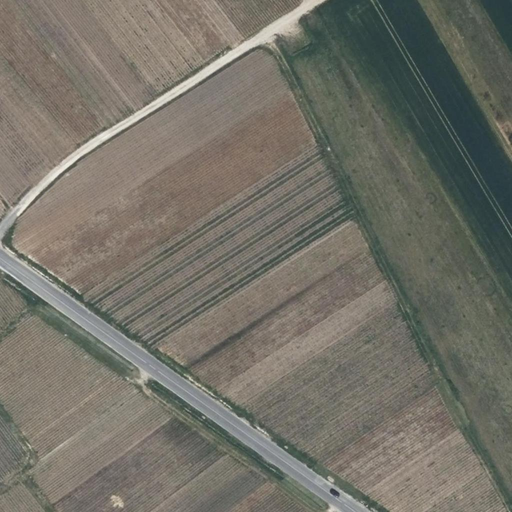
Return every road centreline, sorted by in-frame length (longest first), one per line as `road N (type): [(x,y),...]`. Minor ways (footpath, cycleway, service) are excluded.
road 1 (secondary): [(357,511),(0,255)]
road 2 (track): [(317,0),(64,165),(0,227)]
